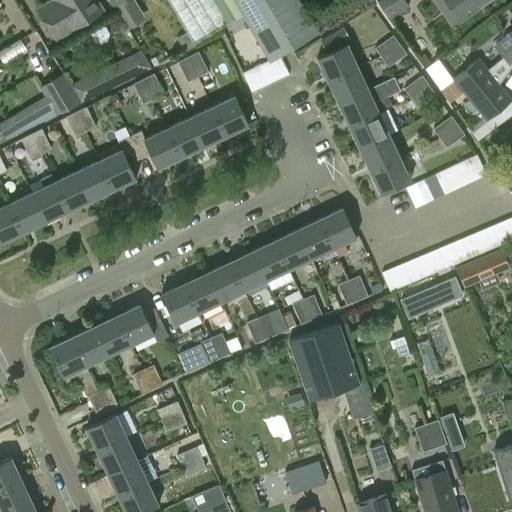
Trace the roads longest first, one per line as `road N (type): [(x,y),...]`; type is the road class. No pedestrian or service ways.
road 1 (residential): [(272,87),(313,181),(3,328)]
road 2 (residential): [(89,511),(3,328)]
